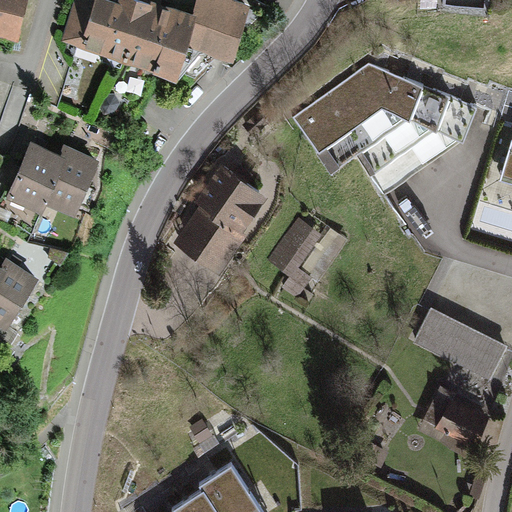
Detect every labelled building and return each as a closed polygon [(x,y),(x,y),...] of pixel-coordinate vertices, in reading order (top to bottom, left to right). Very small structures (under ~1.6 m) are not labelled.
[(24,0),(0,0),(0,35),(17,39),(24,0)] [(107,0),(107,1),(104,0),(68,0),(56,41),(166,76),(176,43),(186,12),(149,0),(107,0)] [(190,0),(186,12),(176,43),(225,59),(243,5),(226,0),(190,0)] [(357,157),(383,194),(463,139),(478,105),(468,102),(431,88),(401,77),(368,65),(295,120),(331,176),(357,157)] [(511,93),(510,92),(502,120),(511,122),(511,93)] [(511,138),(500,176),(511,179),(511,138)] [(46,202),(67,157),(34,143),(9,200),(41,214),(46,202)] [(101,160),(71,147),(67,157),(46,202),(76,215),(101,160)] [(263,193),(217,165),(170,243),(216,270),(263,193)] [(317,233),(297,218),(266,259),(286,275),(280,283),(294,293),(307,276),(293,265),(317,233)] [(335,229),(308,267),(324,279),(352,241),(335,229)] [(37,277),(9,260),(3,269),(0,273),(0,326),(4,329),(37,277)] [(508,347),(433,308),(416,340),(491,379),(508,347)] [(442,387),(425,420),(474,444),(489,417),(454,399),(456,394),(442,387)] [(209,416),(190,426),(203,448),(221,438),(209,416)] [(203,488),(219,511),(261,511),(231,465),(214,476),(201,485),(203,488)] [(219,511),(203,488),(187,500),(173,509),(174,511),(219,511)]
